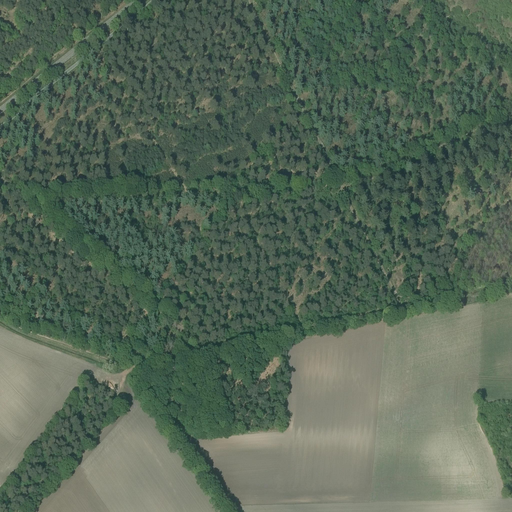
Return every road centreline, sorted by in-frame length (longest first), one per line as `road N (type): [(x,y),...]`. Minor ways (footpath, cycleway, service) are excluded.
road 1 (track): [(27,204),(343,187)]
road 2 (track): [(205,350),(27,204)]
road 3 (track): [(205,350),(400,305)]
road 4 (tertiary): [(0,109),(137,0)]
road 5 (track): [(343,187),(400,305)]
